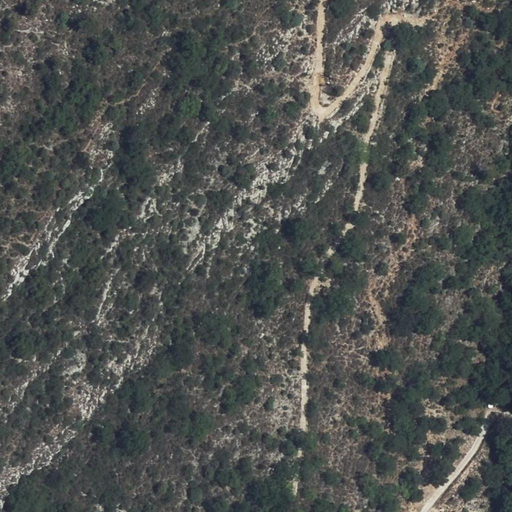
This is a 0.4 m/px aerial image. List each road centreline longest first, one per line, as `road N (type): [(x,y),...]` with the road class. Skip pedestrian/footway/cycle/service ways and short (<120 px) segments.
road 1 (track): [(286,511),(303,440),(312,282),(353,211),(396,19)]
road 2 (track): [(396,19),(388,18),(369,63),(327,114),(315,107),(324,0)]
road 3 (unclassified): [(511,415),(503,406),(490,413),(423,511)]
